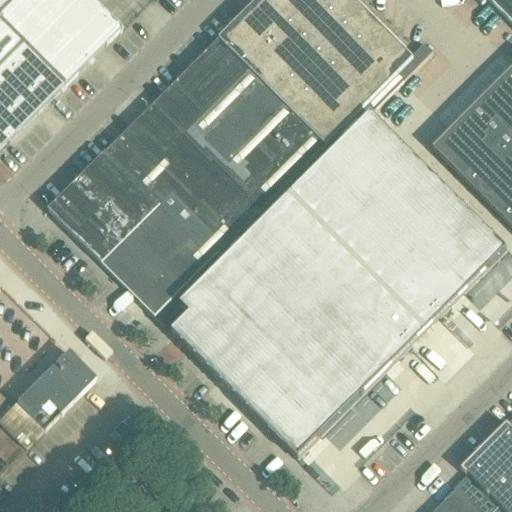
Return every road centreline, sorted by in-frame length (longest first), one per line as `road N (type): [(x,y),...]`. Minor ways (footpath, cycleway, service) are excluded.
road 1 (tertiary): [(273,511),(0,237)]
road 2 (unclassified): [(0,212),(212,0)]
road 3 (unclassified): [(374,511),(511,373)]
